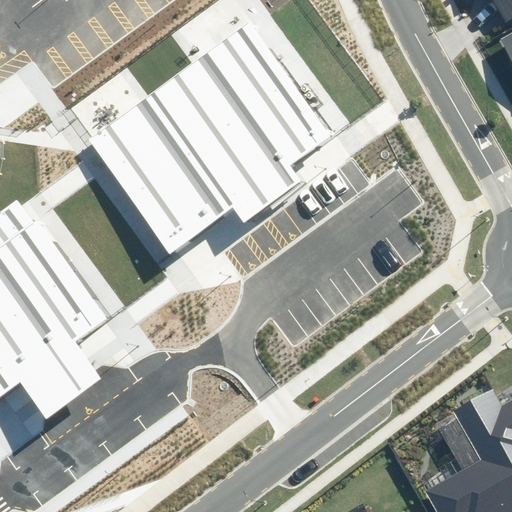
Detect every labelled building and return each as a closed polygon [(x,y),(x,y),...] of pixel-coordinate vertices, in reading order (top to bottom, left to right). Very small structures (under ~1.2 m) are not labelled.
[(445,0),(419,0),(432,35),(454,27),(445,0)] [(511,0),(496,0),(506,19),(511,15),(511,0)] [(413,29),(405,6),(351,24),(359,47),(413,29)] [(91,136),(86,139),(170,255),(234,208),(263,187),(292,167),(335,135),(251,20),(91,136)] [(511,35),(502,41),(511,57),(511,35)] [(234,208),(247,225),(305,184),(292,167),(263,187),(234,208)] [(0,248),(38,221),(21,197),(0,212),(0,248)] [(0,248),(0,397),(22,381),(49,361),(77,341),(109,317),(38,221),(0,248)] [(105,380),(77,341),(49,361),(22,381),(48,420),(105,380)] [(511,511),(511,400),(500,407),(491,391),(455,411),(482,459),(424,491),(435,511),(511,511)]
